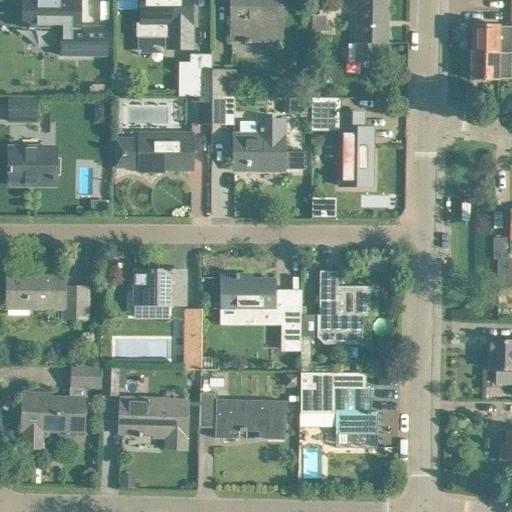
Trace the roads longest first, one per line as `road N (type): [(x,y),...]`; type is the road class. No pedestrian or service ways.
road 1 (residential): [(0,233),(424,232)]
road 2 (residential): [(424,510),(110,504)]
road 3 (unclassified): [(424,510),(424,232)]
